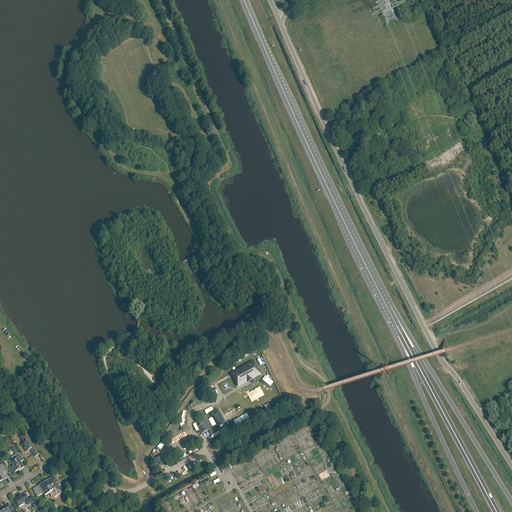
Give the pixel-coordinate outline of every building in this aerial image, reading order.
[(260,375),(253,362),(231,375),(238,387),(247,382),(248,383),(252,381),(251,379),(260,375)] [(198,428),(201,434),(208,430),(211,435),(214,433),(205,417),(198,422),(200,426),(198,428)] [(35,447),(34,444),(32,444),(27,435),(24,434),(20,437),(23,444),(22,445),(26,451),(27,451),(28,452),(28,451),(30,450),(35,458),(39,456),(35,449),(35,447)] [(321,458),(325,455),(324,452),(323,451),(323,445),(319,445),(318,441),(317,439),(314,440),(311,442),(312,443),(309,444),(311,447),(313,445),(313,447),(314,449),(313,450),(311,450),(312,451),(312,455),(313,455),(317,453),(318,455),(318,456),(319,458),(321,458)] [(24,461),(19,454),(18,454),(15,447),(11,449),(15,456),(17,459),(13,461),(9,463),(11,466),(12,465),(13,467),(11,468),(14,473),(18,471),(19,471),(24,469),(20,463),(24,461)] [(228,465),(220,469),(223,474),(231,470),(228,465)] [(54,498),(63,493),(59,487),(60,486),(58,483),(58,484),(54,477),(48,481),(48,480),(45,482),(45,483),(39,486),(39,487),(33,490),(37,497),(43,494),(45,496),(51,493),(54,498)] [(312,499),(324,493),(318,482),(310,487),(312,490),(315,488),(316,491),(312,493),(312,492),(309,494),(312,499)] [(333,493),(335,499),(344,496),(341,490),(333,493)] [(255,502),(265,497),(263,491),(252,496),(255,502)] [(28,506),(33,502),(31,498),(28,500),(24,495),(15,500),(18,507),(26,502),(28,506)]
